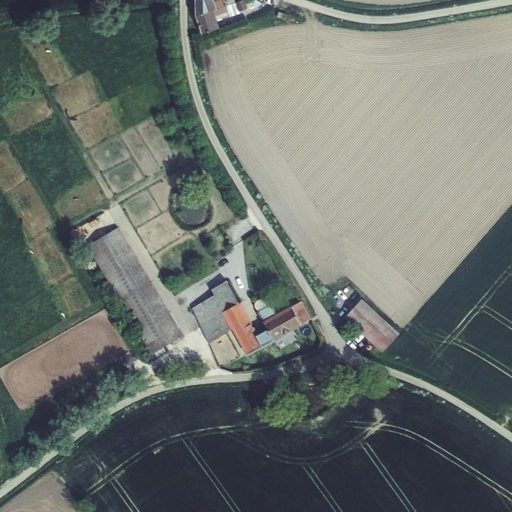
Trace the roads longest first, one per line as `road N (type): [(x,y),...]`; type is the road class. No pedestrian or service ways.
road 1 (unclassified): [(183,0),(193,85),(209,129),(341,357)]
road 2 (unclassified): [(341,357),(163,387),(117,409),(0,492)]
road 3 (unclassified): [(295,0),(372,20),(511,0)]
road 4 (unclassified): [(341,357),(434,389),(511,437)]
